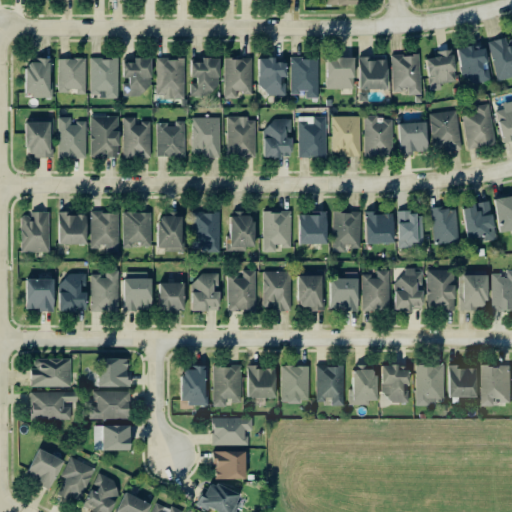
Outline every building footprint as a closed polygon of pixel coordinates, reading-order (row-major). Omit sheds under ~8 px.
[(511,78),(511,37),(490,43),(499,81),(511,78)] [(459,48),(463,79),(471,77),(472,86),(488,83),(485,64),(494,63),(491,44),(459,48)] [(437,52),(438,58),(428,60),(432,86),(458,83),(453,50),(437,52)] [(422,96),(420,55),(393,56),(394,92),(409,91),(409,96),(422,96)] [(389,59),(369,60),(369,57),(361,58),(362,90),(390,89),(389,59)] [(153,58),(136,58),(136,60),(125,60),(125,81),(124,81),(123,97),(145,98),(146,89),(153,89),(153,58)] [(221,58),(204,58),(204,60),(193,60),(193,81),(192,81),(192,98),(221,98),(221,58)] [(253,59),(225,58),(225,99),(237,100),(238,94),(253,94),(253,59)] [(319,58),(292,59),(292,94),(307,94),(307,99),(320,99),(319,58)] [(356,58),(329,58),(328,90),(356,90),(356,58)] [(87,95),(87,59),(59,59),(59,92),(78,92),(78,95),(87,95)] [(120,59),(91,59),(91,98),(119,98),(120,59)] [(186,59),(158,59),(157,99),(185,99),(186,59)] [(28,97),(52,98),(53,61),(28,60),(28,97)] [(511,102),(504,103),(505,110),(500,111),(504,144),(511,142),(511,102)] [(464,116),(469,150),(497,145),(491,105),(477,107),(477,114),(464,116)] [(432,114),(434,150),(461,149),(459,112),(432,114)] [(91,159),(120,159),(120,118),(92,117),(91,159)] [(327,117),(299,118),(300,158),(328,158),(327,117)] [(361,117),(332,118),(333,157),(362,156),(361,117)] [(87,123),(72,123),(72,118),(59,118),(60,160),(87,159),(87,123)] [(151,124),(136,124),(136,118),(124,119),(125,159),(152,158),(151,124)] [(366,157),(394,156),(393,118),(365,119),(366,157)] [(193,119),(194,159),(221,159),(220,119),(193,119)] [(256,119),(227,119),(228,157),(257,157),(256,119)] [(293,120),(272,120),(273,129),(265,129),(266,159),(294,158),(293,120)] [(53,123),(28,122),(27,150),(34,150),(34,158),(52,159),(53,123)] [(158,157),(186,156),(186,122),(176,123),(176,125),(158,126),(158,157)] [(430,152),(429,123),(401,124),(402,153),(430,152)] [(511,231),(511,197),(496,200),(502,234),(511,231)] [(498,242),(492,203),(465,207),(471,246),(498,242)] [(458,208),(433,209),(434,244),(459,244),(458,208)] [(292,212),(263,213),(264,253),(277,253),(277,248),(292,247),(292,212)] [(369,244),(396,244),(395,212),(368,213),(369,244)] [(23,254),(51,253),(50,213),(32,213),(32,217),(22,217),(23,254)] [(61,245),(89,245),(88,216),(68,216),(68,213),(60,213),(61,245)] [(120,213),(92,213),(92,249),(106,249),(106,253),(119,254),(120,213)] [(153,213),(124,213),(123,249),(134,249),(134,246),(152,246),(153,213)] [(362,213),(334,213),(334,253),(346,253),(347,247),(362,247),(362,213)] [(221,251),(220,214),(193,214),(194,251),(221,251)] [(301,245),(329,244),(329,214),(301,214),(301,245)] [(161,252),(186,251),(185,215),(160,216),(161,252)] [(233,243),(228,243),(228,253),(248,252),(247,248),(256,247),(255,215),(232,215),(233,243)] [(396,282),(397,311),(414,310),(413,307),(426,307),(426,291),(423,291),(422,270),(405,271),(405,282),(396,282)] [(428,271),(429,310),(457,309),(455,270),(428,271)] [(92,277),(93,313),(120,313),(119,271),(106,272),(106,276),(92,277)] [(228,278),(229,312),(257,311),(256,271),(243,272),(243,277),(228,278)] [(363,277),(364,312),(391,312),(390,271),(378,272),(378,277),(363,277)] [(511,271),(507,272),(507,276),(493,276),(494,312),(511,311),(511,271)] [(263,273),(264,310),(292,310),(291,272),(263,273)] [(152,273),(126,273),(126,310),(153,310),(152,273)] [(332,311),(359,312),(360,273),(344,273),(344,280),(332,279),(332,311)] [(488,273),(460,275),(461,311),(490,310),(488,273)] [(61,311),(88,312),(89,290),(87,290),(87,275),(70,274),(69,282),(62,282),(61,311)] [(219,274),(199,275),(199,282),(193,282),(193,312),(222,312),(221,292),(220,292),(219,274)] [(301,309),(326,310),(326,277),(301,276),(301,309)] [(29,280),(28,311),(56,312),(57,281),(29,280)] [(186,284),(161,284),(161,311),(187,310),(186,284)] [(33,388),(73,388),(72,359),(33,360),(33,388)] [(130,388),(131,359),(102,359),(101,388),(130,388)] [(447,365),(418,365),(417,405),(446,406),(447,365)] [(214,408),(228,408),(228,402),(243,402),(243,367),(215,366),(214,408)] [(378,402),(379,370),(364,370),(365,366),(356,366),(356,391),(350,391),(349,406),(370,406),(370,402),(378,402)] [(392,405),(412,404),(411,371),(399,372),(399,366),(383,367),(384,397),(392,397),(392,405)] [(481,398),(480,369),(459,369),(459,366),(452,366),(453,399),(481,398)] [(511,402),(511,366),(484,366),(484,407),(496,408),(496,402),(511,402)] [(185,405),(211,405),(211,368),(185,367),(185,405)] [(310,367),(282,367),(283,403),(291,403),(291,400),(310,399),(310,367)] [(333,407),(345,407),(345,367),(317,367),(318,402),(333,401),(333,407)] [(250,368),(249,399),(277,399),(278,369),(250,368)] [(131,420),(132,393),(93,392),(93,420),(131,420)] [(76,393),(32,393),(32,422),(73,422),(73,405),(76,405),(76,393)] [(213,420),(213,447),(248,446),(248,431),(254,431),(253,419),(213,420)] [(133,427),(96,426),(95,451),(133,451),(133,427)] [(26,478),(51,491),(66,462),(41,449),(26,478)] [(247,452),(216,453),(216,481),(247,480),(247,452)] [(82,504),(96,468),(71,458),(63,478),(67,479),(60,495),(82,504)] [(95,511),(112,511),(124,486),(100,475),(94,487),(95,487),(87,503),(98,508),(95,511)] [(235,511),(243,494),(210,481),(200,506),(214,511),(235,511)] [(150,511),(153,505),(128,493),(118,511),(150,511)]
